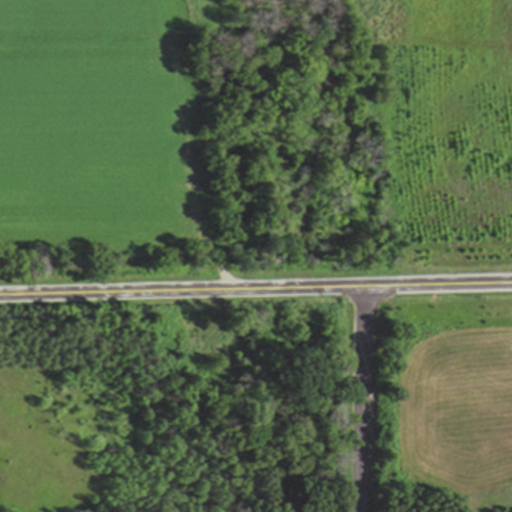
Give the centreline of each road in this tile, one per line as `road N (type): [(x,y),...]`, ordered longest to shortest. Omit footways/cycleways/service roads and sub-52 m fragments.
road 1 (secondary): [(0,295),(511,283)]
road 2 (residential): [(359,511),(361,286)]
